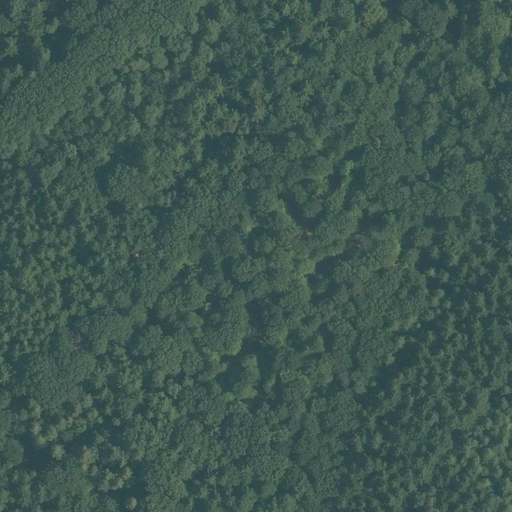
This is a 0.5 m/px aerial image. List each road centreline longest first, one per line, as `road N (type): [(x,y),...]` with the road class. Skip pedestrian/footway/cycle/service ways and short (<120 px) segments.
road 1 (track): [(0,127),(168,0)]
road 2 (track): [(0,444),(100,511)]
